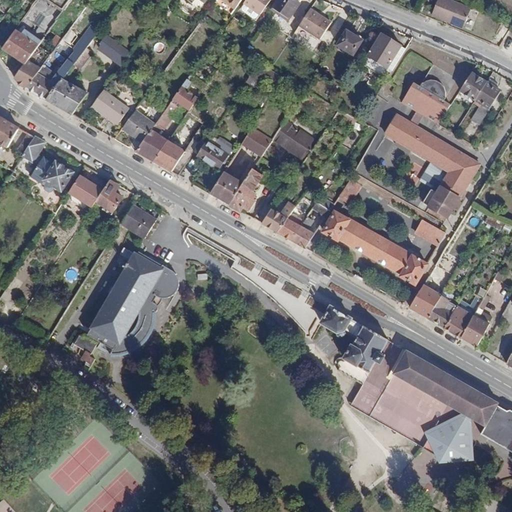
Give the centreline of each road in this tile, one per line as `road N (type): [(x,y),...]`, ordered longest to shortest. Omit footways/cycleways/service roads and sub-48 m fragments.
road 1 (primary): [(0,90),(511,388)]
road 2 (residential): [(0,325),(73,366),(201,473),(226,511)]
road 3 (residential): [(358,0),(511,65)]
